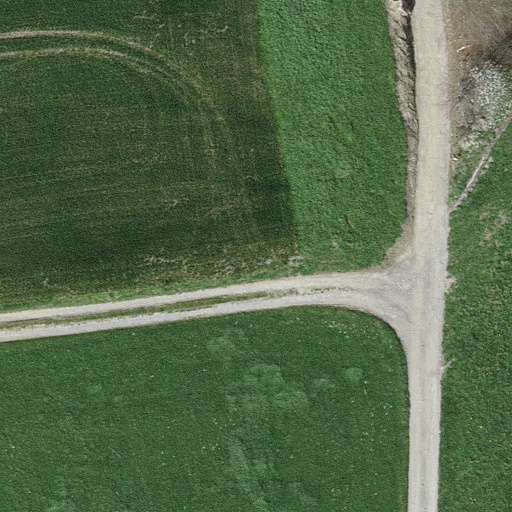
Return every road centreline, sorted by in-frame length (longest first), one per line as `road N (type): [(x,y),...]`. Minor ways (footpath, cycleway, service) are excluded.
road 1 (track): [(0,334),(327,289),(426,293),(433,146),(426,0)]
road 2 (unclassified): [(424,511),(426,293)]
